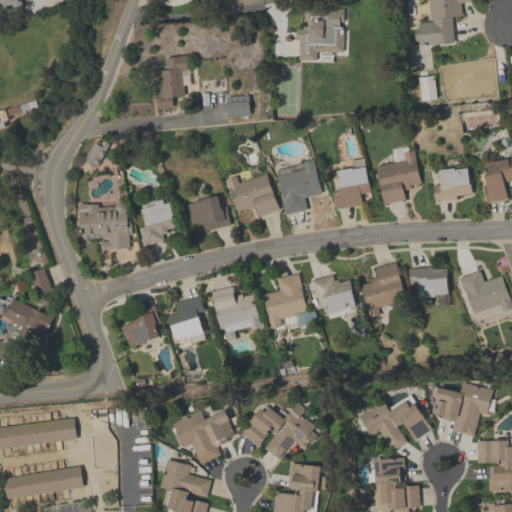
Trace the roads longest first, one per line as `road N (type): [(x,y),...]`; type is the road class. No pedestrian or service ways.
road 1 (residential): [(81,297),(286,245),(511,229)]
road 2 (residential): [(132,0),(86,120),(49,182),(101,376)]
